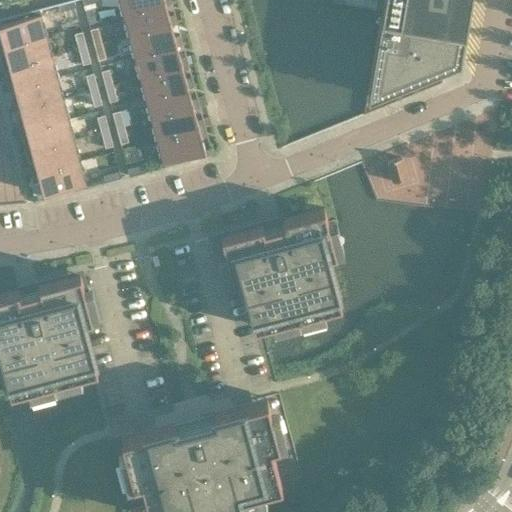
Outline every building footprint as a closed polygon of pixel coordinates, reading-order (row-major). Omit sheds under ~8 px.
[(73,0),(69,0),(57,4),(59,11),(75,7),(73,0)] [(165,3),(165,4),(171,3),(171,2),(170,0),(118,0),(122,15),(165,3)] [(382,0),(381,10),(366,97),(459,59),(468,0),(382,0)] [(165,3),(122,15),(128,36),(171,24),(171,25),(177,23),(174,14),(174,13),(168,15),(165,4),(165,3)] [(3,47),(46,35),(39,8),(7,17),(7,18),(0,19),(0,36),(0,38),(0,37),(0,48),(3,48),(3,47)] [(91,8),(85,10),(88,23),(95,21),(91,8)] [(171,25),(171,24),(128,36),(134,56),(176,45),(177,46),(182,44),(180,34),(174,36),(171,25)] [(97,26),(89,28),(94,47),(102,45),(97,26)] [(81,31),(74,33),(78,51),(86,49),(81,31)] [(51,56),(46,35),(3,47),(3,48),(6,59),(0,60),(3,70),(9,68),(8,68),(51,56)] [(102,45),(94,47),(98,60),(105,58),(102,45)] [(180,57),(177,46),(176,45),(134,56),(139,77),(182,66),(182,67),(188,65),(185,55),(180,57)] [(86,49),(78,51),(82,65),(90,62),(86,49)] [(8,91),(14,89),(14,88),(57,77),(51,56),(8,68),(9,68),(12,79),(6,81),(8,91)] [(188,87),(194,86),(191,76),(185,78),(182,67),(182,66),(139,77),(145,98),(188,87)] [(108,68),(100,70),(105,87),(112,84),(108,68)] [(93,72),(85,74),(89,91),(97,89),(93,72)] [(14,112),(20,110),(20,109),(63,98),(57,77),(14,88),(14,89),(17,100),(12,102),(11,102),(14,112)] [(112,84),(105,87),(109,102),(117,100),(112,84)] [(145,98),(150,119),(193,108),(199,107),(197,97),(191,99),(188,87),(145,98)] [(97,89),(89,91),(93,106),(101,104),(97,89)] [(68,119),(63,98),(20,109),(20,110),(23,121),(17,123),(20,133),(25,131),(25,130),(68,119)] [(150,119),(156,140),(205,127),(202,118),(196,119),(193,108),(150,119)] [(119,110),(112,112),(116,130),(124,128),(119,110)] [(104,114),(96,116),(101,134),(109,132),(104,114)] [(74,140),(68,119),(25,130),(25,131),(28,142),(23,144),(25,153),(31,152),(31,151),(74,140)] [(205,127),(156,140),(163,165),(163,167),(175,163),(195,158),(194,157),(205,155),(205,154),(204,151),(205,151),(201,137),(207,136),(205,127)] [(120,144),(128,142),(124,128),(116,130),(120,144)] [(109,132),(101,134),(105,148),(112,146),(109,132)] [(79,160),(74,140),(31,151),(31,152),(34,163),(28,164),(31,174),(79,160)] [(406,177),(401,157),(386,162),(391,181),(406,177)] [(79,160),(31,174),(33,183),(39,181),(42,194),(43,194),(44,197),(44,198),(55,195),(55,196),(87,187),(86,186),(79,160)] [(143,164),(127,168),(129,176),(145,172),(143,164)] [(119,170),(102,175),(104,182),(121,178),(119,170)] [(241,279),(254,327),(341,304),(327,255),(335,253),(323,208),(220,235),(233,281),(241,279)] [(0,356),(10,392),(97,369),(84,321),(92,319),(79,273),(0,294),(0,356)] [(214,415),(175,425),(174,421),(120,435),(125,452),(117,455),(125,483),(141,479),(149,511),(198,511),(265,494),(263,487),(280,482),(270,444),(286,440),(278,411),(271,413),(266,396),(213,410),(214,415)]
